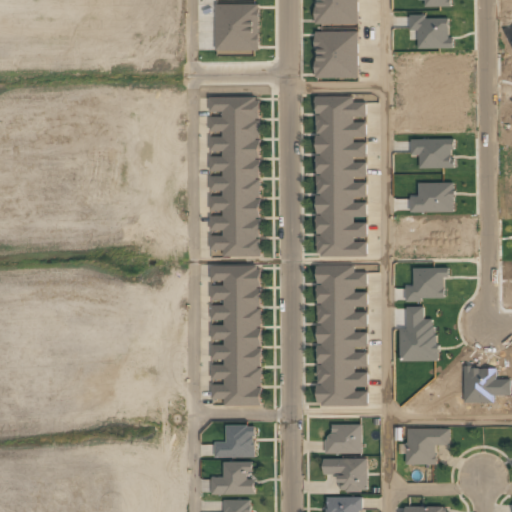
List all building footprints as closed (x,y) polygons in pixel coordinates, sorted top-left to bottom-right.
[(357,0),(314,0),(314,25),(357,24),(357,0)] [(217,52),(261,51),(260,4),(216,5),(217,52)] [(357,33),(314,33),(314,79),(357,79),(357,33)] [(260,98),(209,98),(210,256),(260,255),(260,98)] [(316,99),(317,257),(367,256),(366,98),(316,99)] [(317,267),(318,407),(368,407),(367,273),(356,273),(356,266),(317,267)] [(261,405),(261,267),(211,267),(211,405),(261,405)] [(255,457),(255,427),(227,426),(226,443),(216,443),(216,457),(255,457)] [(362,455),(362,426),(327,426),(327,455),(362,455)] [(407,465),(437,465),(437,446),(450,445),(450,429),(406,430),(407,465)] [(324,460),(324,476),(339,476),(339,492),(366,492),(366,460),(324,460)] [(212,495),(257,494),(256,480),(249,480),(249,471),(255,471),(255,461),(225,462),(225,477),(212,477),(212,495)] [(327,498),(327,511),(361,511),(361,498),(327,498)] [(224,511),(252,511),(252,499),(224,500),(224,511)]
